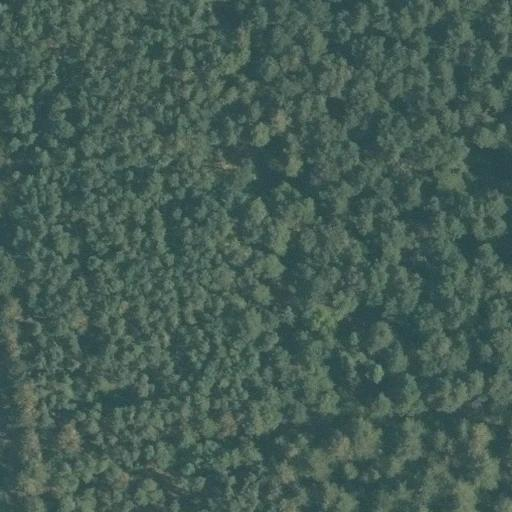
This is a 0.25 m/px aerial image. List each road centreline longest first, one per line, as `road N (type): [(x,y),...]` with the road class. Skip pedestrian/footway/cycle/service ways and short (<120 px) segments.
road 1 (track): [(511,402),(12,467)]
road 2 (track): [(19,511),(0,382)]
